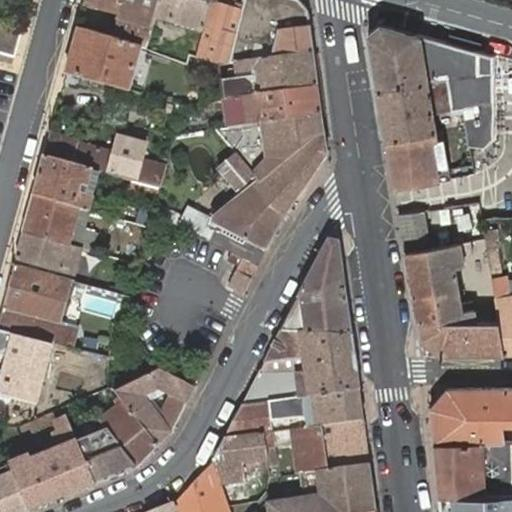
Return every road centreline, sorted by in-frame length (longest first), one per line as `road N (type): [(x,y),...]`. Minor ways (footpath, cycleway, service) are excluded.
road 1 (residential): [(365,193),(330,203),(309,225),(164,480),(88,511)]
road 2 (residential): [(0,214),(58,0)]
road 3 (tertiary): [(365,193),(335,0)]
road 4 (tertiary): [(390,380),(365,193)]
road 5 (tertiary): [(406,511),(390,380)]
road 6 (residential): [(511,375),(390,380)]
